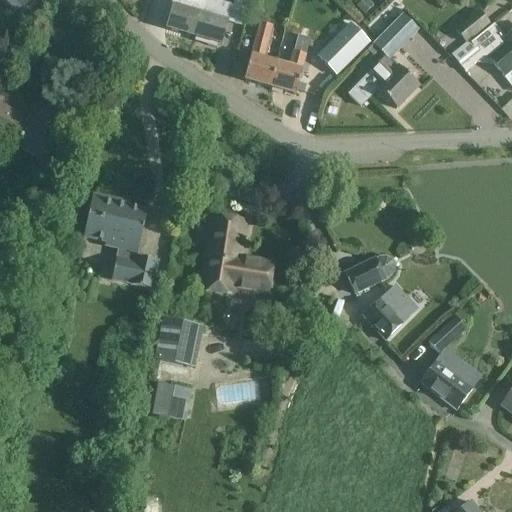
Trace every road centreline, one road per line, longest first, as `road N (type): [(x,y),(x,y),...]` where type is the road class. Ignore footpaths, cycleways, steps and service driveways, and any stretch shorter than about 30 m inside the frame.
road 1 (residential): [(511,447),(423,393),(364,330),(304,208),(300,146)]
road 2 (residential): [(300,146),(158,52),(110,0)]
road 3 (residential): [(511,138),(300,146)]
